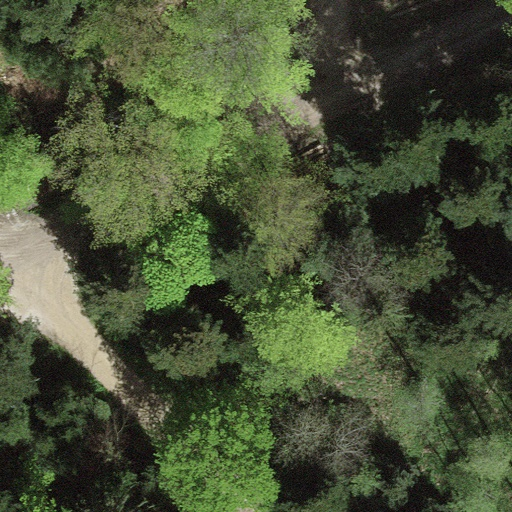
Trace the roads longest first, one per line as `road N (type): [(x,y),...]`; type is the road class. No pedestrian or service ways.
road 1 (track): [(511,7),(280,111),(14,272)]
road 2 (track): [(14,272),(260,511)]
